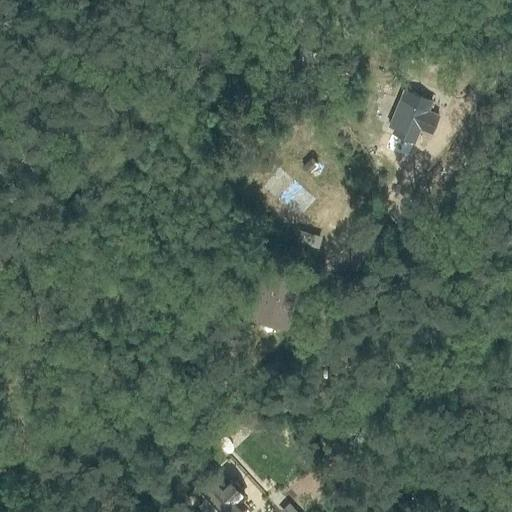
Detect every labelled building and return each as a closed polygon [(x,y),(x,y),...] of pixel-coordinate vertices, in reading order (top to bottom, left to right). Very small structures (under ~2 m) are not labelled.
[(415,142),(421,128),(433,133),(441,115),(429,110),(433,100),(421,95),(417,106),(401,99),(398,108),(390,126),(394,127),(392,132),(415,142)] [(309,172),(318,164),(312,158),(303,166),(309,172)] [(299,219),(316,199),(284,171),(267,191),(299,219)] [(298,282),(263,274),(252,320),(287,328),(298,282)] [(247,492),(233,477),(225,484),(213,472),(197,488),(211,502),(203,509),(205,511),(238,511),(246,505),(241,499),(247,492)] [(297,511),(289,503),(280,511),(281,511),(297,511)]
